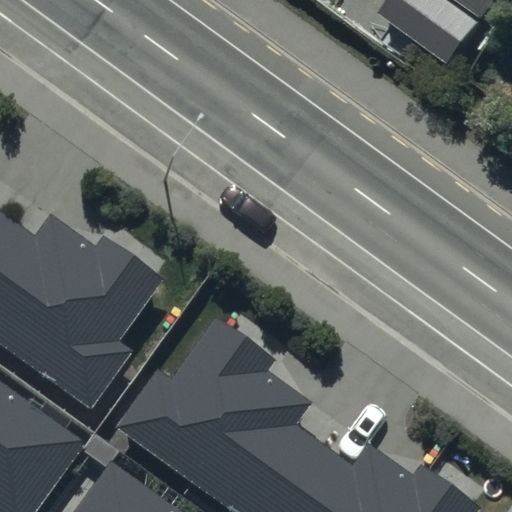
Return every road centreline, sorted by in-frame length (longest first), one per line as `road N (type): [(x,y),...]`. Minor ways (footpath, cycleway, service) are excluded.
road 1 (secondary): [(511,330),(55,0)]
road 2 (secondary): [(133,0),(511,276)]
